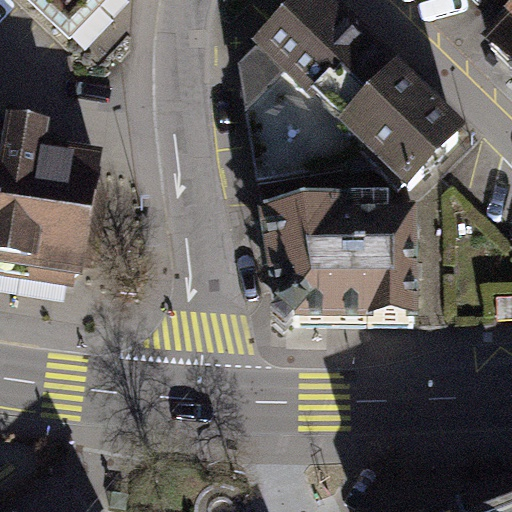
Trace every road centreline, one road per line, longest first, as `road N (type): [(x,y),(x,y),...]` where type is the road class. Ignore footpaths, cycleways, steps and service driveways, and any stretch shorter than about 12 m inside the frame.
road 1 (residential): [(196,0),(187,71),(209,400)]
road 2 (secondary): [(511,395),(209,400)]
road 3 (residential): [(366,0),(511,147)]
road 4 (secondary): [(142,397),(0,377)]
road 5 (residential): [(142,397),(106,474),(64,511)]
road 6 (residential): [(209,400),(277,511)]
